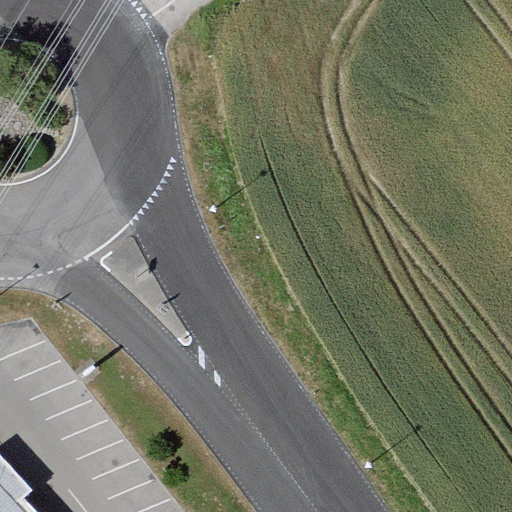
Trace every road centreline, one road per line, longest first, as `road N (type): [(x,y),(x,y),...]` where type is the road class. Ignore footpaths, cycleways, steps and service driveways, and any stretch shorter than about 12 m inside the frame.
road 1 (secondary): [(270,448),(127,121)]
road 2 (secondary): [(33,235),(78,266),(270,448)]
road 3 (secondary): [(127,121),(106,48),(88,27),(40,0)]
road 4 (secondary): [(33,235),(70,220),(100,194),(120,159),(127,121)]
